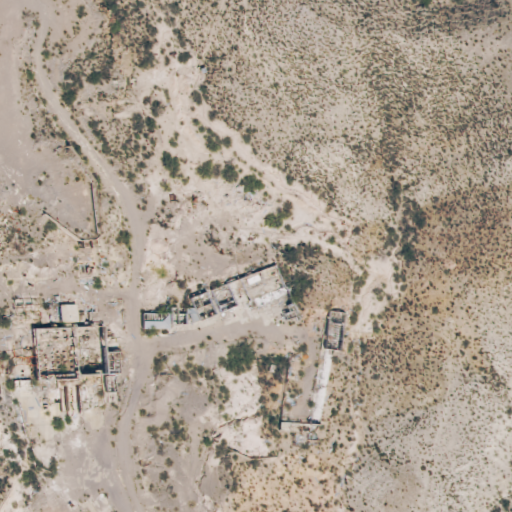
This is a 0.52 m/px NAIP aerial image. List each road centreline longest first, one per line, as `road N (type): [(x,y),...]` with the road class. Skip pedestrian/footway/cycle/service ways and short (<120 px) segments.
road 1 (track): [(145,511),(127,460),(147,356),(139,223),(125,189),(48,79),(49,17),(40,0)]
road 2 (track): [(147,356),(203,341),(304,341)]
road 3 (track): [(127,460),(62,440),(25,396)]
